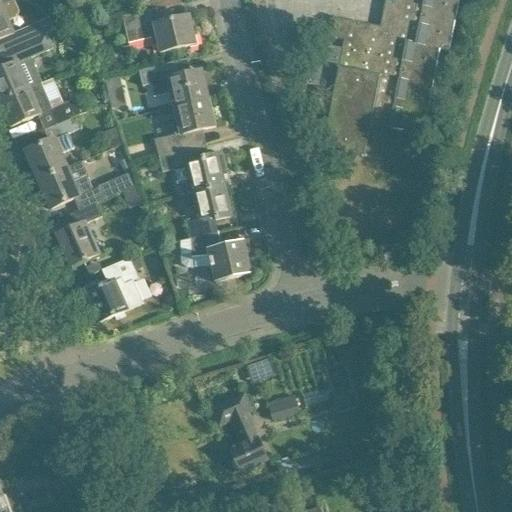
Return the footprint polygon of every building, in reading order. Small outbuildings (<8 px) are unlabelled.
[(449,52),(458,0),(393,0),(393,3),(386,2),(381,29),(338,21),(334,41),(344,43),(342,50),(324,46),(325,39),(326,39),(326,38),(316,36),(307,86),(327,89),(328,88),(335,89),(324,151),(323,151),(323,152),(366,160),(366,159),(381,162),(387,129),(423,136),(439,50),(449,52)] [(20,12),(14,1),(0,6),(0,41),(15,35),(9,22),(18,19),(20,12)] [(158,10),(122,18),(128,44),(157,38),(161,55),(197,46),(191,18),(161,25),(158,10)] [(49,34),(48,32),(57,29),(65,26),(60,14),(52,17),(52,18),(44,22),(18,34),(23,44),(13,49),(12,48),(11,48),(12,51),(13,50),(23,45),(46,35),(49,34)] [(53,49),(46,35),(23,45),(29,59),(53,49)] [(203,73),(191,76),(180,79),(176,63),(138,72),(142,89),(162,84),(165,96),(170,95),(174,109),(210,101),(203,73)] [(20,64),(0,72),(0,102),(0,103),(31,90),(20,64)] [(41,85),(31,90),(0,103),(12,129),(38,117),(44,131),(77,118),(81,116),(75,101),(52,111),(41,85)] [(216,128),(210,101),(174,109),(177,123),(171,124),(174,137),(155,141),(159,158),(170,155),(195,149),(191,134),(216,128)] [(82,129),(77,118),(44,131),(50,143),(26,154),(39,182),(69,169),(68,168),(62,155),(76,149),(70,135),(76,133),(75,131),(82,129)] [(223,155),(210,158),(202,160),(200,148),(195,149),(170,155),(174,171),(177,170),(181,187),(186,186),(188,197),(226,187),(223,177),(229,176),(223,155)] [(88,178),(82,163),(82,162),(68,168),(69,169),(39,182),(51,210),(75,200),(80,212),(98,204),(106,201),(101,189),(94,192),(88,178)] [(233,219),(226,187),(188,197),(191,208),(196,207),(199,222),(186,225),(190,241),(215,235),(212,224),(233,219)] [(103,218),(98,204),(80,212),(71,216),(77,228),(58,237),(65,254),(61,255),(67,269),(71,267),(71,269),(79,265),(80,267),(84,265),(84,263),(100,256),(87,225),(103,218)] [(190,241),(180,243),(182,265),(187,270),(211,267),(215,285),(253,276),(245,242),(230,246),(222,248),(219,234),(215,235),(190,241)] [(100,324),(145,305),(134,282),(139,280),(135,271),(142,269),(136,257),(103,272),(109,285),(87,295),(100,324)] [(252,354),(258,368),(277,360),(270,345),(252,354)] [(245,395),(213,410),(220,427),(233,422),(244,447),(232,452),(235,459),(230,463),(234,473),(241,473),(242,474),(270,462),(249,415),(253,413),(245,395)] [(272,422),(299,415),(294,397),(267,404),(272,422)] [(314,455),(296,460),(300,474),(318,469),(314,455)]
